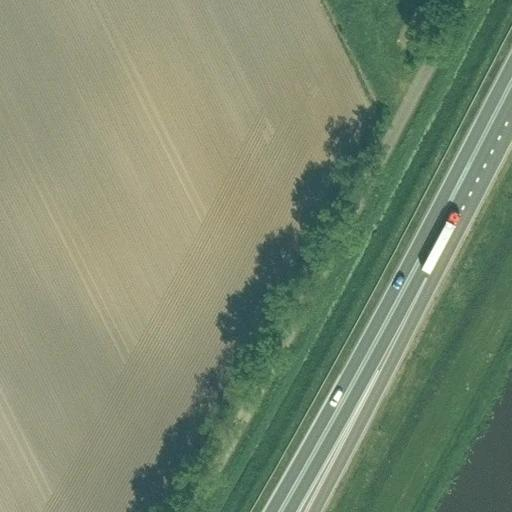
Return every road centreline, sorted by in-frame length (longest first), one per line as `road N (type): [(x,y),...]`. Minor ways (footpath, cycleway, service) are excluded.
road 1 (unclassified): [(187,511),(463,0)]
road 2 (trunk): [(279,511),(411,273)]
road 3 (trunk): [(309,511),(411,273)]
road 4 (trunk): [(411,273),(511,79)]
